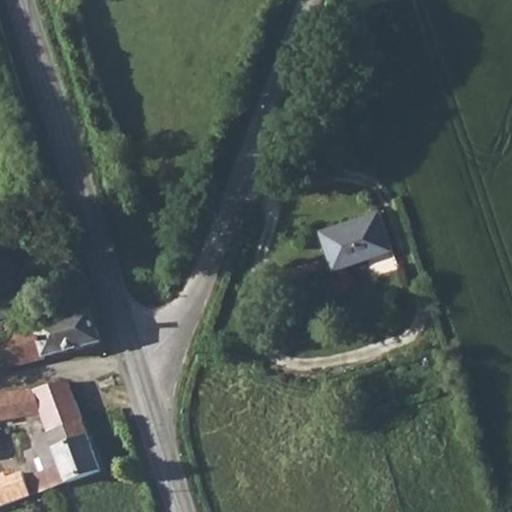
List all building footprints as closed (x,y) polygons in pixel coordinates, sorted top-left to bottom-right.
[(378,214),(322,232),(334,270),(391,252),(378,214)] [(25,278),(0,284),(0,375),(103,346),(94,315),(73,322),(68,303),(36,312),(25,278)] [(0,425),(28,420),(34,437),(82,424),(68,385),(0,398),(0,425)] [(82,424),(34,437),(47,472),(30,478),(38,497),(102,475),(82,424)] [(23,478),(8,482),(17,504),(31,499),(23,478)] [(8,482),(7,479),(0,481),(0,509),(17,504),(8,482)]
